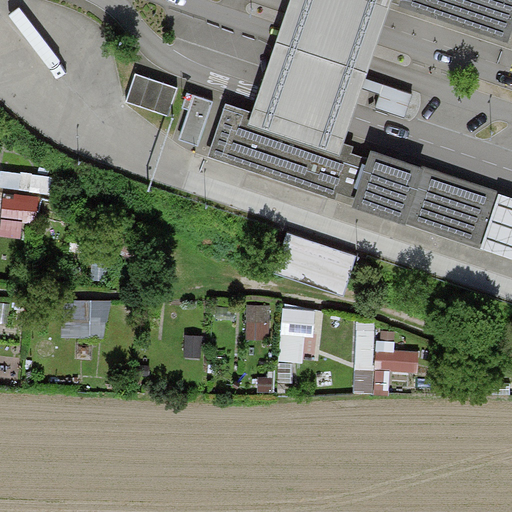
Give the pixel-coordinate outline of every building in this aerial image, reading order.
[(291,0),(280,34),(249,122),(339,153),(370,65),(382,29),(392,0),(291,0)] [(511,0),(397,0),(508,37),(511,25),(511,0)] [(178,87),(135,73),(127,101),(170,115),(178,87)] [(413,97),(383,86),(380,96),(376,107),(406,117),(413,97)] [(214,102),(194,96),(179,139),(199,146),(214,102)] [(352,147),(228,105),(212,152),(335,193),(336,189),(358,197),(357,202),(486,246),(504,193),(373,148),(370,157),(350,150),(352,147)] [(511,195),(504,193),(486,246),(511,253),(511,195)] [(354,255),(296,235),(289,254),(283,270),(342,291),(349,270),(354,255)]
